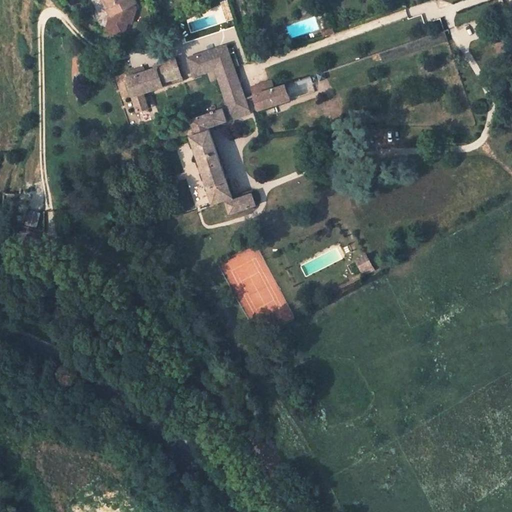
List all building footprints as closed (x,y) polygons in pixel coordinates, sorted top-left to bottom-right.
[(106,0),(103,0),(112,14),(114,13),(106,0)] [(106,0),(114,13),(112,14),(107,29),(124,35),(128,21),(132,22),(137,8),(134,3),(136,2),(134,0),(106,0)] [(332,28),(321,32),(322,38),(334,34),(332,28)] [(443,30),(379,52),(382,62),(446,40),(443,30)] [(250,113),(226,45),(189,57),(195,75),(215,69),(229,106),(193,119),(198,134),(191,136),(214,202),(225,198),(230,213),(255,204),(251,193),(233,199),(209,127),(250,113)] [(372,66),(369,56),(323,71),(325,77),(330,76),(331,80),(372,66)] [(182,80),(175,59),(155,66),(156,68),(143,73),(128,78),(138,112),(150,108),(144,93),(182,80)] [(255,95),(254,95),(259,109),(315,91),(312,81),(318,79),(318,81),(324,79),(322,72),(270,90),(268,84),(259,87),(261,93),(255,95)] [(267,82),(253,87),(255,95),(261,93),(259,87),(268,84),(267,82)] [(367,256),(356,261),(362,272),(373,267),(367,256)]
